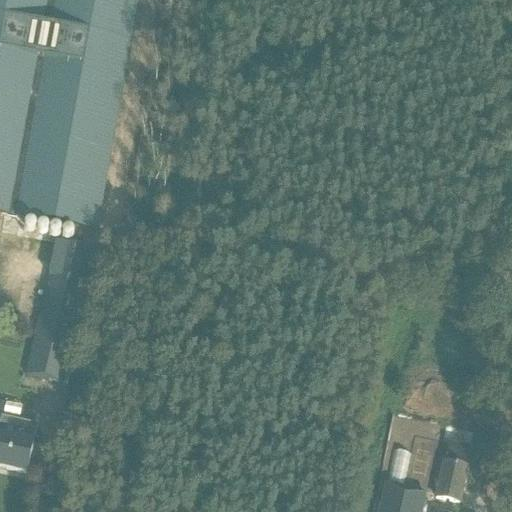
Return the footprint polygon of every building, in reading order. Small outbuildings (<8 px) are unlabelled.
[(0,0),(0,217),(95,235),(138,0),(0,0)] [(56,245),(25,377),(61,386),(92,253),(56,245)] [(0,470),(25,477),(30,457),(36,428),(1,419),(4,406),(0,405),(0,470)] [(52,452),(68,454),(71,436),(54,434),(52,452)] [(472,436),(465,435),(462,449),(469,450),(472,436)] [(385,480),(398,484),(407,455),(394,451),(385,480)] [(444,465),(436,500),(458,506),(460,506),(462,496),(467,471),(466,471),(444,465)] [(385,488),(379,511),(420,511),(424,497),(385,488)]
